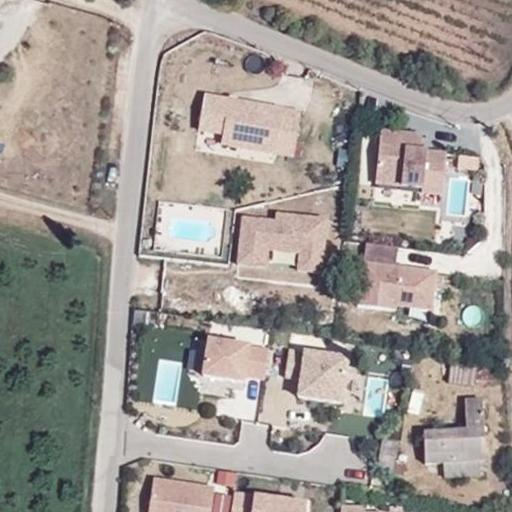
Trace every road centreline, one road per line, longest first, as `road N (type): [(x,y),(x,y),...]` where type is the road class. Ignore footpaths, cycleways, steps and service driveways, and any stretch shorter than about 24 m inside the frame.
road 1 (tertiary): [(511,91),(489,108),(445,112),(196,4),(158,9)]
road 2 (tertiary): [(122,225),(105,511)]
road 3 (unknown): [(110,434),(390,428)]
road 4 (tertiary): [(158,9),(143,31),(122,225)]
road 5 (residential): [(122,225),(0,190)]
